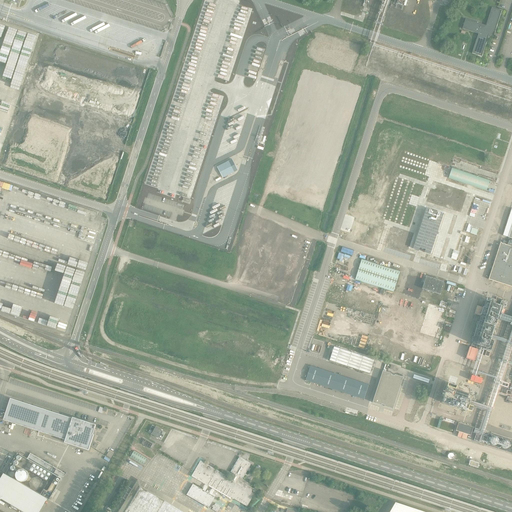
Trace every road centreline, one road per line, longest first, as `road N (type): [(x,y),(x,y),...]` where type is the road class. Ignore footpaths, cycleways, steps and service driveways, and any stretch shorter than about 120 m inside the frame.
road 1 (unclassified): [(75,335),(183,2)]
road 2 (secondary): [(215,411),(511,508)]
road 3 (secondary): [(65,367),(215,411)]
road 4 (secondary): [(215,411),(71,360)]
